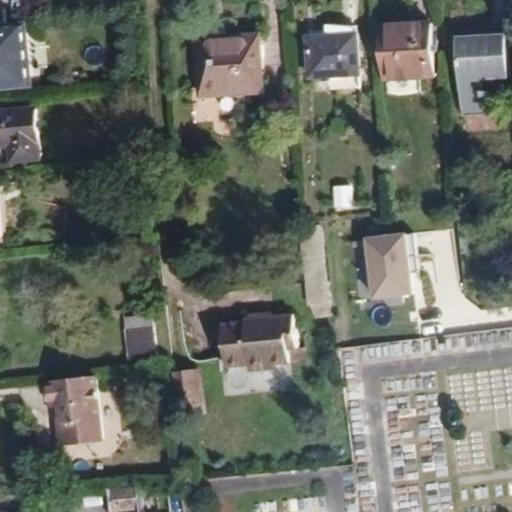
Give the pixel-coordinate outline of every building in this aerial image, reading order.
[(435,24),(384,28),(387,82),(438,78),(435,24)] [(0,27),(0,91),(36,88),(30,25),(0,27)] [(264,36),(198,39),(201,98),(267,95),(264,36)] [(361,36),(310,39),(312,79),(363,76),(361,36)] [(509,36),(461,40),(464,116),(487,115),(486,81),(511,80),(509,36)] [(40,109),(0,112),(0,149),(13,150),(13,164),(45,162),(40,109)] [(333,187),(334,209),(353,209),(353,186),(333,187)] [(334,285),(328,228),(302,231),(309,287),(334,285)] [(407,235),(365,239),(372,303),(414,298),(407,235)] [(336,305),(334,285),(309,287),(311,308),(336,305)] [(246,324),(225,325),(228,368),(252,366),(252,373),(281,370),(281,366),(292,365),(292,352),(299,352),(296,317),(274,318),(274,314),(251,315),(251,321),(246,321),(246,324)] [(128,320),(131,362),(160,360),(156,317),(128,320)] [(107,440),(100,377),(52,382),(55,407),(60,407),(62,425),(67,425),(68,444),(107,440)] [(141,511),(139,491),(110,494),(111,511),(141,511)]
